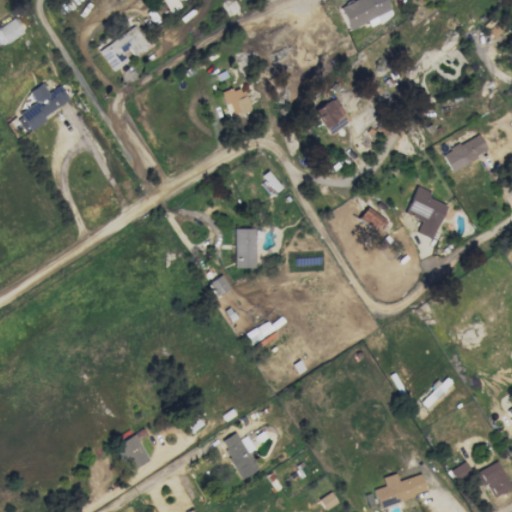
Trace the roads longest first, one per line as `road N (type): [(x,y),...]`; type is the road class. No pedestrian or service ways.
road 1 (residential): [(251,144),(155,195),(0,296)]
road 2 (residential): [(208,442),(99,511)]
